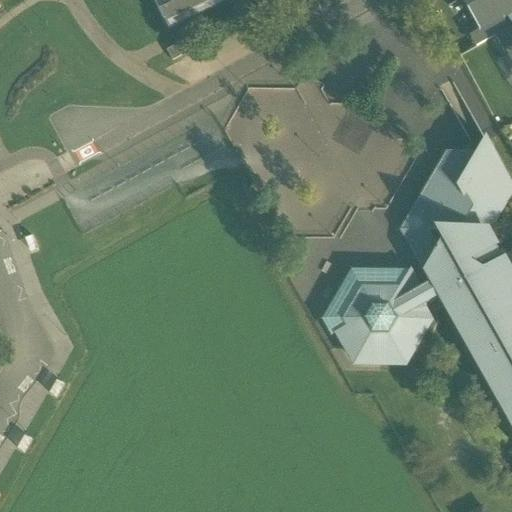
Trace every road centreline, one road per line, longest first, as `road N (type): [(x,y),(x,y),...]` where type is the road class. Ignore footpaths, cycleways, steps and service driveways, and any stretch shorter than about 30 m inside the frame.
road 1 (residential): [(100,142),(365,0)]
road 2 (unclassified): [(0,407),(29,342),(0,285)]
